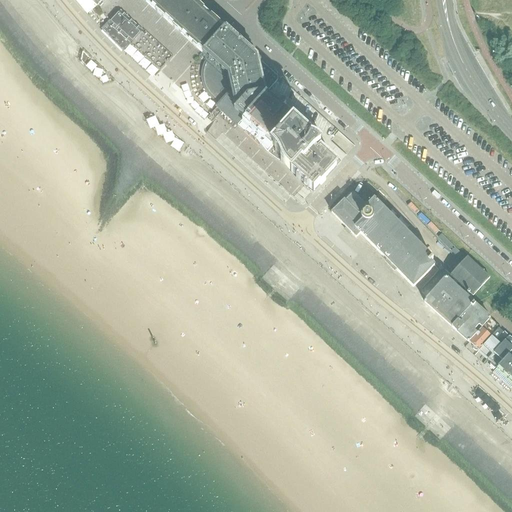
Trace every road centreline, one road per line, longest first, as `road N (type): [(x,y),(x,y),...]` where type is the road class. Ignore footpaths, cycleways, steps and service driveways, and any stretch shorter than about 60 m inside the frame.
road 1 (residential): [(61,0),(299,225)]
road 2 (residential): [(299,225),(511,408)]
road 3 (residential): [(511,274),(374,143)]
road 4 (residential): [(374,143),(233,17)]
road 5 (unclassified): [(511,131),(460,62),(444,0)]
